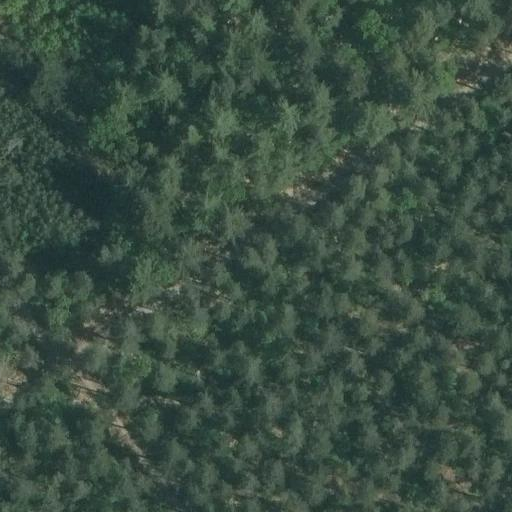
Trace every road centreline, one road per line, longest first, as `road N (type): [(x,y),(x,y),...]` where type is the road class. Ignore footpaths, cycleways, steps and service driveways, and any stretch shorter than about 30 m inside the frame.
road 1 (track): [(63,366),(511,60)]
road 2 (track): [(178,511),(63,366)]
